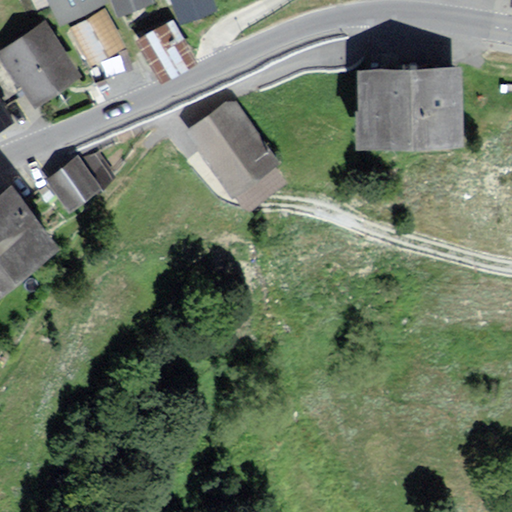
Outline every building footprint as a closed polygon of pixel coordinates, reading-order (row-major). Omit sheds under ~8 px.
[(56,0),(63,13),(88,0),(56,0)] [(169,0),(180,26),(214,12),(208,0),(169,0)] [(102,9),(74,26),(94,59),(121,42),(102,9)] [(140,37),(161,74),(191,57),(170,20),(140,37)] [(41,22),(2,49),(37,98),(75,71),(41,22)] [(469,138),(465,60),(360,64),(363,143),(469,138)] [(188,128),(236,196),(278,166),(230,99),(188,128)] [(77,158),(56,175),(79,204),(101,188),(77,158)] [(0,198),(0,293),(60,246),(13,188),(0,198)]
